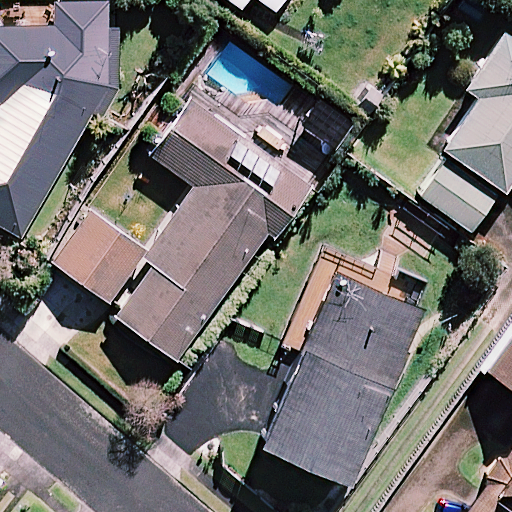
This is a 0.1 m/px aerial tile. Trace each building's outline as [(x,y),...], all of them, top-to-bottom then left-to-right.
[(0,227),(18,238),(87,117),(98,123),(114,69),(120,3),(84,0),(0,0),(0,93),(5,94),(0,101),(0,227)] [(224,0),(235,8),(241,0),(255,0),(271,12),(280,0),(224,0)] [(496,2),(493,0),(449,0),(443,10),(473,33),(496,2)] [(511,41),(502,34),(461,91),(467,96),(432,145),(445,155),(416,196),(467,233),(511,170),(511,41)] [(271,239),(325,165),(257,115),(239,138),(186,99),(146,154),(192,188),(145,253),(87,211),(49,263),(115,312),(112,316),(171,360),(264,234),(271,239)] [(342,486),(418,311),(414,309),(424,284),(376,263),(373,271),(323,249),(283,342),(297,348),(254,447),(342,486)] [(511,511),(511,329),(480,373),(511,396),(511,445),(463,511),(511,511)]
